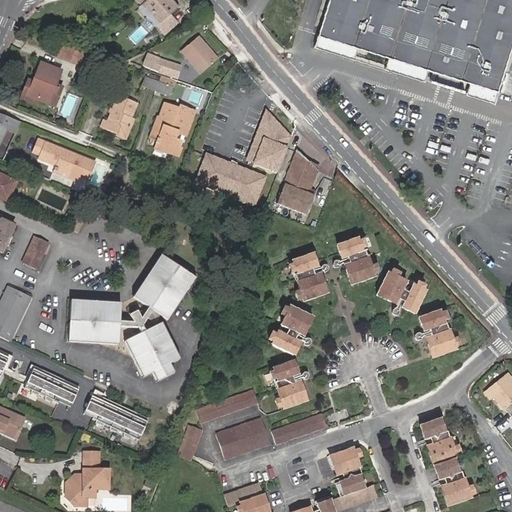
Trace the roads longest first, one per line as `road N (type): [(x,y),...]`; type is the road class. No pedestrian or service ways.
road 1 (tertiary): [(511,328),(214,0)]
road 2 (unknown): [(0,104),(168,157)]
road 3 (residential): [(224,474),(369,425)]
